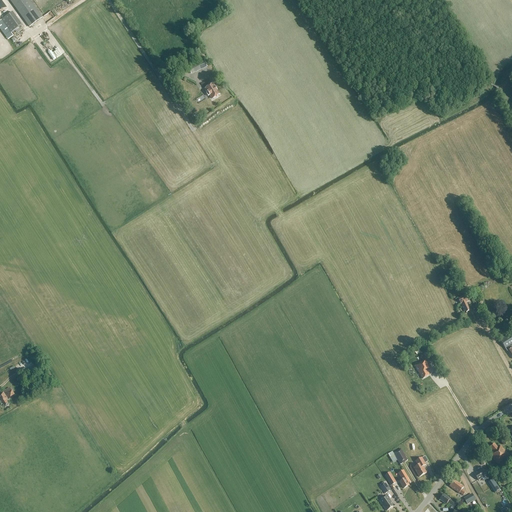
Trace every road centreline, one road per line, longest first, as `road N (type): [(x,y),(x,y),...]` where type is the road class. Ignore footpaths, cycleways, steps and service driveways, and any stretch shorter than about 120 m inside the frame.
road 1 (track): [(231,103),(195,128),(108,0)]
road 2 (unclassified): [(418,511),(497,416)]
